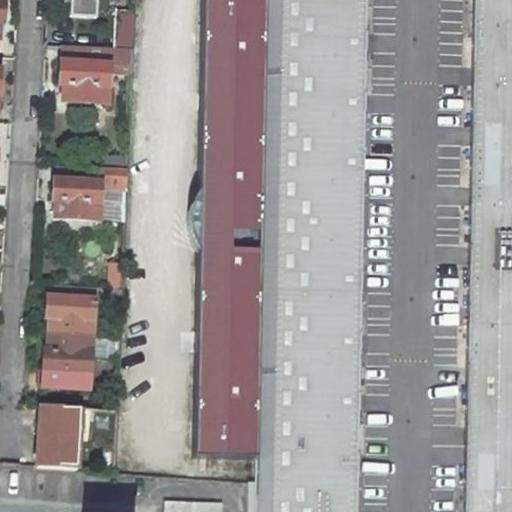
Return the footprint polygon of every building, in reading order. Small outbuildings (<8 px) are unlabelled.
[(191,463),(254,463),(260,173),(263,0),(201,0),(197,193),(186,208),(183,225),(187,243),(195,255),(191,463)] [(246,511),(353,511),(363,0),(263,0),(260,173),(254,463),(253,484),(246,483),(246,511)] [(511,511),(511,0),(472,0),(462,511),(511,511)] [(117,10),(117,18),(134,18),(134,11),(117,10)] [(117,18),(115,49),(132,50),(134,18),(117,18)] [(61,102),(106,106),(108,67),(132,68),(132,52),(86,49),(85,65),(59,63),(58,86),(62,86),(61,102)] [(110,157),(110,167),(123,167),(123,158),(110,157)] [(126,193),(127,172),(56,168),(55,181),(52,181),(51,202),(55,202),(54,220),(97,222),(99,191),(126,193)] [(97,222),(125,223),(126,193),(99,191),(97,222)] [(107,290),(122,291),(123,262),(108,261),(107,290)] [(121,303),(122,291),(107,290),(47,287),(45,319),(47,319),(46,336),(91,338),(92,324),(93,302),(121,303)] [(90,359),(91,338),(46,336),(46,352),(42,352),(41,372),(39,372),(38,388),(88,391),(90,359)] [(119,360),(120,341),(97,338),(91,338),(90,359),(119,360)] [(78,441),(83,441),(84,429),(85,412),(39,409),(35,469),(76,471),(78,441)] [(114,474),(115,452),(102,451),(100,473),(114,474)] [(164,511),(219,511),(219,505),(165,503),(164,511)]
